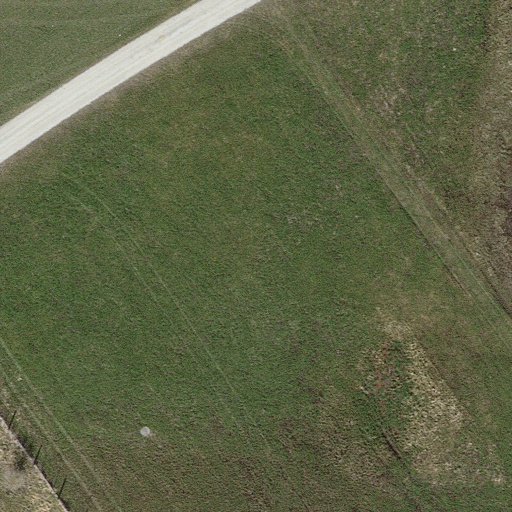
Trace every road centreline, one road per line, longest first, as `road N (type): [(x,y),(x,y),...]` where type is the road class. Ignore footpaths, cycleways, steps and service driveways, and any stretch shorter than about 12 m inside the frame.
road 1 (track): [(283,0),(511,316)]
road 2 (track): [(222,0),(0,149)]
